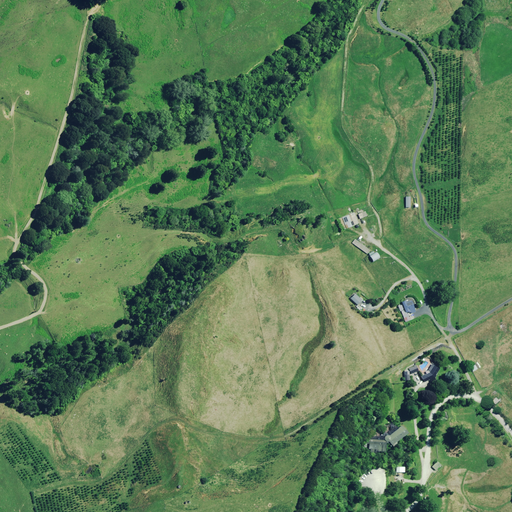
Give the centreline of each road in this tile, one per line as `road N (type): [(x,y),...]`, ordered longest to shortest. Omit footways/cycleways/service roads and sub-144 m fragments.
road 1 (track): [(19,511),(29,496),(55,484),(95,483),(132,440),(171,421),(242,434),(324,436),(347,449),(363,479),(378,481)]
road 2 (track): [(42,163),(33,186),(37,208),(11,237),(12,256),(22,270),(60,260),(67,267),(34,312),(0,327)]
